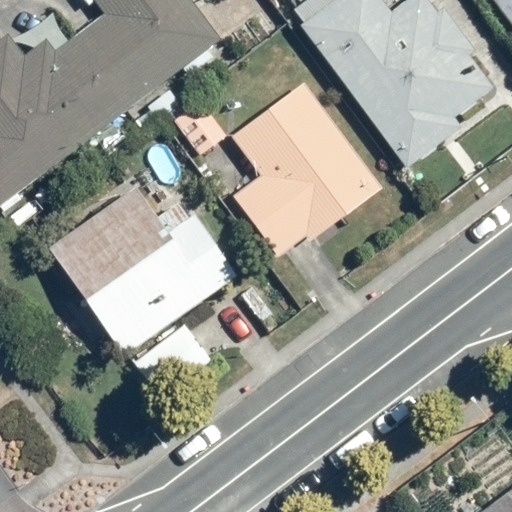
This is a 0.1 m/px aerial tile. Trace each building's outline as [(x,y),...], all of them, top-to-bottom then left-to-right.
[(8,35),(0,40),(0,203),(220,40),(190,0),(92,0),(103,14),(56,49),(48,39),(24,57),(8,35)] [(386,0),(329,0),(299,23),(408,166),(459,127),(453,118),(494,88),(470,56),(477,50),(444,7),(439,11),(430,0),(402,0),(392,8),(386,0)] [(511,0),(493,0),(511,24),(511,0)] [(303,81),(230,135),(260,176),(233,196),(277,256),(306,235),(310,240),(382,188),(303,81)] [(225,135),(201,102),(171,123),(195,156),(225,135)] [(135,188),(49,247),(122,354),(238,275),(194,211),(165,231),(135,188)] [(181,322),(130,364),(160,402),(212,359),(181,322)] [(511,511),(511,484),(473,511),(511,511)]
